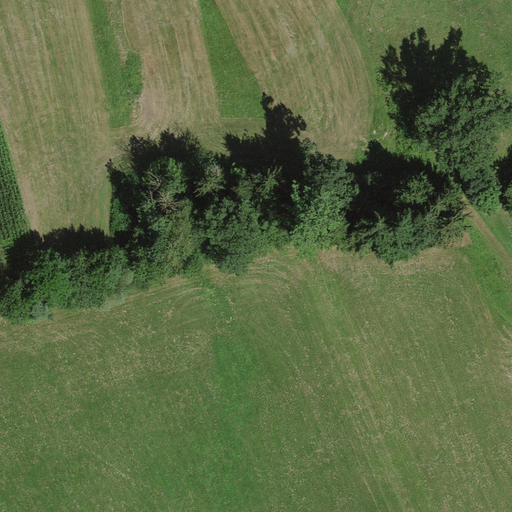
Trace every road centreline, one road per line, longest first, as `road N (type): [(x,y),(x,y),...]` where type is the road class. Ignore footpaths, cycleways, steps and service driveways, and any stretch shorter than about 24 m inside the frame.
road 1 (track): [(350,16),(511,276)]
road 2 (track): [(149,298),(0,338)]
